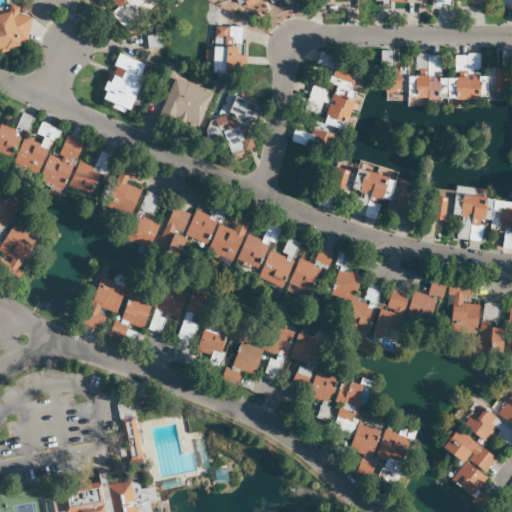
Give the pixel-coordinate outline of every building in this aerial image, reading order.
[(158,0),(107,0),(114,7),(108,13),(125,31),(158,0)] [(26,16),(17,17),(16,11),(0,13),(0,48),(30,45),(26,16)] [(240,28),(210,26),(208,66),(209,66),(209,74),(237,75),(240,28)] [(98,100),(127,112),(146,66),(117,54),(98,100)] [(383,100),(504,100),(504,69),(477,69),(477,54),(451,54),(451,76),(438,76),(438,54),(412,54),(412,67),(383,67),(383,100)] [(302,109),(323,116),(320,126),(343,134),(364,69),(320,55),(302,109)] [(199,127),(210,91),(171,78),(160,114),(199,127)] [(243,155),(260,106),(232,96),(224,119),(211,114),(202,140),(243,155)] [(36,174),(54,128),(35,120),(35,119),(19,113),(13,129),(0,124),(0,154),(12,160),(10,164),(36,174)] [(307,146),(310,134),(292,129),(289,141),(307,146)] [(63,190),(63,188),(89,199),(107,155),(64,137),(54,158),(49,156),(38,180),(63,190)] [(170,207),(159,198),(146,193),(144,193),(135,189),(137,168),(121,161),(101,210),(126,220),(122,232),(121,239),(147,249),(154,246),(163,250),(176,251),(181,239),(188,240),(206,247),(206,253),(220,259),(231,259),(249,216),(233,210),(227,225),(193,211),(191,215),(170,207)] [(317,205),(329,209),(334,194),(349,199),(345,211),(375,222),(391,179),(356,166),(353,173),(332,166),(317,205)] [(404,231),(419,194),(402,187),(388,225),(404,231)] [(0,229),(16,203),(0,192),(0,229)] [(453,242),(511,247),(511,200),(427,193),(423,232),(433,233),(433,223),(455,225),(453,242)] [(34,237),(10,224),(0,243),(0,269),(13,277),(34,237)] [(235,263),(258,270),(257,272),(286,281),(298,242),(284,238),(280,253),(271,250),(277,228),(265,224),(260,240),(243,235),(235,263)] [(311,264),(296,259),(288,283),(314,293),(329,251),(317,247),(311,264)] [(343,328),(367,333),(378,286),(360,283),(362,275),(344,272),(348,255),(339,253),(329,301),(348,305),(343,328)] [(78,324),(99,332),(103,321),(104,310),(110,313),(118,314),(117,321),(108,320),(107,336),(112,338),(134,340),(149,300),(150,290),(136,284),(129,283),(124,280),(122,279),(96,277),(78,324)] [(476,301),(469,301),(469,284),(446,283),(445,334),(475,335),(476,301)] [(146,331),(161,335),(164,323),(176,326),(172,339),(192,344),(204,300),(158,287),(146,331)] [(396,340),(398,325),(427,330),(433,298),(388,290),(384,310),(375,309),(370,335),(396,340)] [(501,304),(480,302),(477,352),(498,353),(501,304)] [(219,359),(228,327),(205,321),(196,352),(219,359)] [(237,342),(228,368),(252,376),(260,352),(269,355),(263,374),(276,378),(290,336),(265,327),(258,349),(237,342)] [(312,367),(321,341),(296,332),(286,357),(312,367)] [(298,387),(310,374),(300,365),(289,379),(298,387)] [(312,417),(331,423),(333,415),(350,419),(360,384),(311,371),(303,402),(316,406),(312,417)] [(495,414),(511,427),(511,393),(495,414)] [(460,428),(484,441),(492,428),(504,435),(509,426),(473,406),(460,428)] [(116,421),(125,463),(140,460),(132,418),(116,421)] [(396,485),(409,437),(380,429),(379,431),(355,424),(348,451),(383,461),(378,480),(396,485)] [(495,460),(453,429),(439,448),(460,463),(447,482),(468,497),(495,460)] [(227,482),(225,466),(209,468),(212,485),(227,482)] [(148,511),(147,499),(139,500),(136,480),(105,484),(105,482),(50,490),(53,511),(64,511),(74,511),(73,511),(148,511)]
